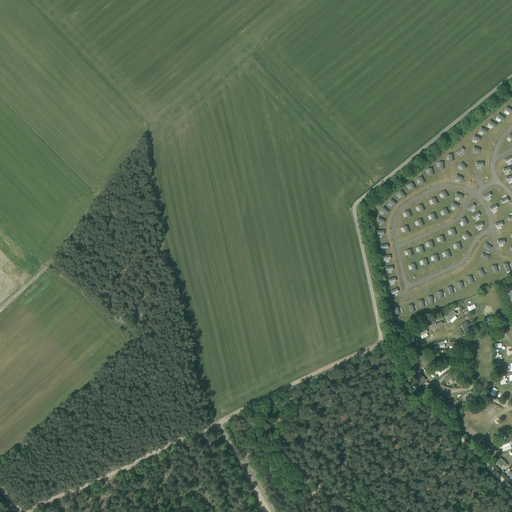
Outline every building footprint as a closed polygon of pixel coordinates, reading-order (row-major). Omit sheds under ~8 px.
[(454,315),(456,313),(453,311),(446,319),(452,324),(457,318),(454,315)] [(434,320),(429,322),(431,325),(429,326),(431,330),(442,325),(441,321),(435,323),(434,320)] [(416,332),(418,337),(420,336),(421,339),(427,337),(426,333),(427,332),(424,324),(419,326),(420,331),(416,332)] [(433,343),(434,349),(448,347),(447,340),(433,343)] [(410,357),(407,359),(413,367),(416,365),(410,357)] [(434,369),(437,376),(447,371),(443,364),(434,369)] [(419,386),(427,380),(421,373),(414,378),(419,386)] [(430,394),(434,389),(428,384),(425,389),(430,394)] [(440,405),(445,400),(438,394),(434,398),(440,405)] [(499,445),(502,452),(511,448),(508,441),(499,445)]
